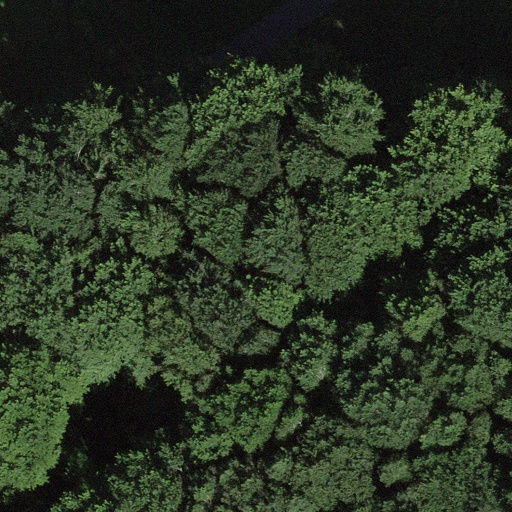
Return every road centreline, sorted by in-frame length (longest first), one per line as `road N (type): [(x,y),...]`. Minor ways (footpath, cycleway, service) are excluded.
road 1 (track): [(97,511),(511,202)]
road 2 (track): [(307,0),(121,115),(0,140)]
